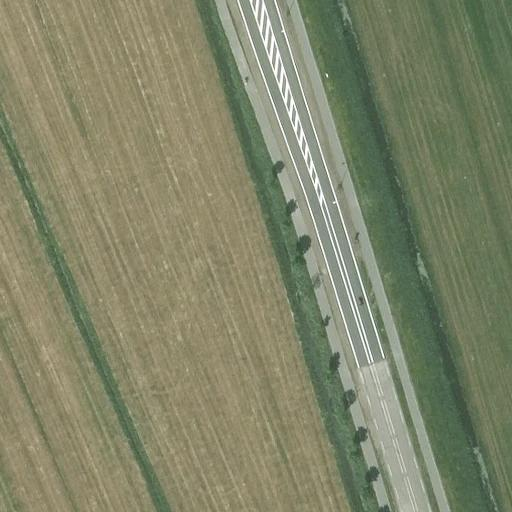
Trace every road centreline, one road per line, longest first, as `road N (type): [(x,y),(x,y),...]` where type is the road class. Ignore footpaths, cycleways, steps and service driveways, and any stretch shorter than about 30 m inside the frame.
road 1 (primary): [(247,0),(346,281)]
road 2 (primary): [(346,281),(268,0)]
road 3 (primary): [(416,511),(346,281)]
